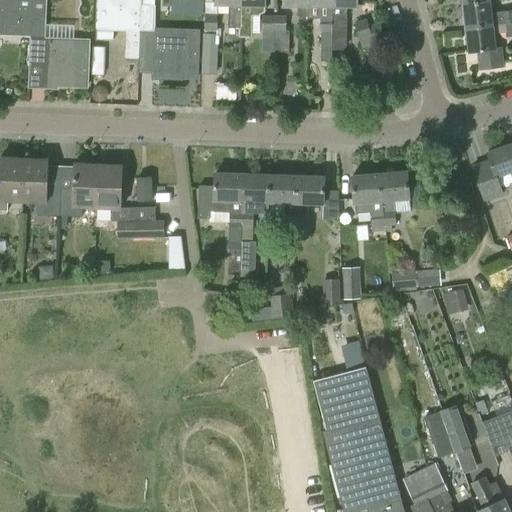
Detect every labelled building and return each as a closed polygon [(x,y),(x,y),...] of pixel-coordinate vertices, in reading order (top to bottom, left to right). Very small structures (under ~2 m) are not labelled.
[(28,65),(31,65),(32,39),(45,39),(46,17),(32,16),(32,0),(0,0),(0,35),(30,37),(28,65)] [(140,32),(155,33),(155,6),(141,6),(141,0),(98,0),(97,30),(98,30),(98,40),(113,41),(113,32),(123,32),(123,31),(126,31),(124,58),(138,59),(139,59),(140,33),(140,32)] [(173,0),(174,14),(207,14),(206,0),(173,0)] [(238,38),(240,38),(240,0),(215,0),(215,6),(229,6),(229,28),(238,29),(238,38)] [(240,0),(240,38),(251,38),(252,16),(260,16),(260,15),(265,13),(264,0),(240,0)] [(297,17),(307,17),(307,0),(283,0),(283,7),(297,7),(297,17)] [(307,0),(307,17),(308,17),(308,7),(320,8),(320,52),(331,52),(331,50),(332,0),(307,0)] [(356,0),(332,0),(331,50),(343,50),(346,47),(347,8),(356,8),(356,0)] [(463,5),(466,29),(506,25),(511,23),(511,10),(491,13),(489,2),(463,5)] [(205,15),(204,34),(217,34),(217,15),(205,15)] [(262,52),(273,52),(274,16),(262,16),(262,52)] [(274,16),(273,52),(289,52),(289,31),(286,31),(286,16),(274,16)] [(355,23),(359,37),(371,34),(373,41),(384,38),(380,23),(369,26),(367,20),(355,23)] [(506,25),(466,29),(469,53),(477,52),(479,71),(505,68),(502,48),(499,49),(495,49),(493,35),(507,33),(506,25)] [(140,33),(139,59),(153,60),(152,79),(180,80),(182,36),(140,33)] [(32,39),(31,65),(43,65),(42,85),(86,87),(88,42),(45,40),(45,39),(32,39)] [(511,144),(488,153),(490,161),(473,166),(484,201),(502,195),(496,178),(510,174),(511,178),(511,144)] [(8,202),(23,203),(25,158),(1,157),(0,174),(0,211),(7,212),(8,202)] [(36,216),(60,217),(61,190),(48,189),(49,160),(25,158),(23,203),(37,204),(36,216)] [(82,209),(97,210),(99,165),(75,164),(74,190),(61,190),(60,217),(81,218),(82,209)] [(99,165),(97,210),(111,211),(111,222),(134,222),(134,239),(164,239),(164,221),(156,220),(155,208),(122,208),(124,166),(99,165)] [(407,172),(379,174),(385,230),(392,230),(391,225),(396,225),(394,201),(410,200),(407,172)] [(241,250),(242,228),(244,175),(216,174),(215,188),(199,187),(198,220),(210,220),(210,213),(214,213),(230,214),(229,224),(229,243),(228,250),(241,250)] [(385,230),(379,174),(353,177),(355,205),(369,203),(371,232),(385,231),(384,230),(385,230)] [(244,175),(242,228),(253,228),(254,214),(255,214),(255,213),(270,214),(271,176),(244,175)] [(297,177),(271,176),(270,214),(283,214),(282,244),(294,244),(294,240),(295,240),(295,230),(297,177)] [(325,177),(297,177),(295,230),(295,240),(307,241),(308,204),(324,205),(325,177)] [(138,179),(139,202),(152,201),(151,178),(138,179)] [(340,216),(341,191),(330,190),(328,215),(340,216)] [(185,235),(170,235),(172,267),(186,267),(185,235)] [(241,241),(240,270),(255,271),(256,242),(241,241)] [(342,268),(343,300),(361,299),(360,268),(342,268)] [(393,290),(417,288),(416,271),(391,273),(393,290)] [(322,280),(323,302),(340,302),(340,280),(322,280)] [(464,289),(443,294),(448,314),(468,309),(464,289)] [(270,297),(272,320),(294,317),(291,294),(270,297)] [(347,372),(313,381),(326,431),(323,432),(343,511),(403,511),(359,341),(340,346),(347,372)] [(439,412),(454,454),(474,446),(459,405),(439,412)] [(511,410),(499,416),(482,423),(483,424),(495,456),(507,452),(511,462),(511,410)] [(439,459),(454,454),(439,412),(424,418),(439,459)] [(510,511),(495,482),(489,485),(485,477),(470,484),(483,509),(477,511),(510,511)] [(441,478),(422,487),(433,511),(454,511),(450,503),(445,505),(439,494),(447,490),(441,478)] [(433,511),(422,487),(409,493),(414,504),(410,506),(412,511),(433,511)]
